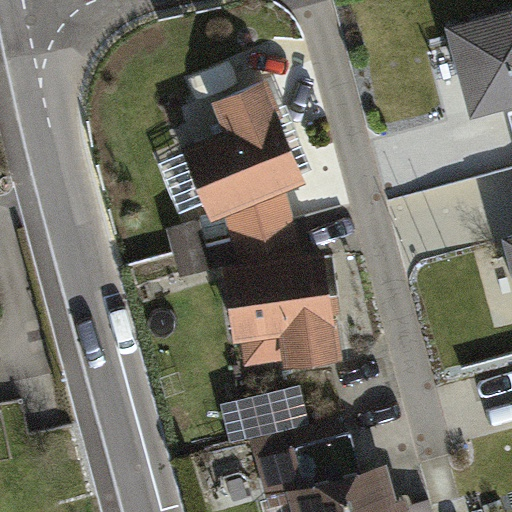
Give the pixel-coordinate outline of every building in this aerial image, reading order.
[(511,1),(445,20),(470,110),(511,98),(511,1)] [(182,145),(212,213),(227,206),(235,232),(291,217),(282,182),(300,174),(260,80),(214,100),(225,126),(182,145)] [(242,259),(225,261),(235,334),(282,328),(286,357),(335,350),(321,248),(301,251),(291,217),(235,232),(242,259)] [(175,248),(204,241),(198,218),(169,225),(175,248)] [(511,228),(501,232),(511,272),(511,228)] [(204,241),(175,248),(181,272),(210,265),(204,241)] [(298,443),(258,454),(269,494),(292,487),(299,511),(400,511),(386,460),(360,467),(349,430),(343,431),(338,416),(294,429),(298,443)]
